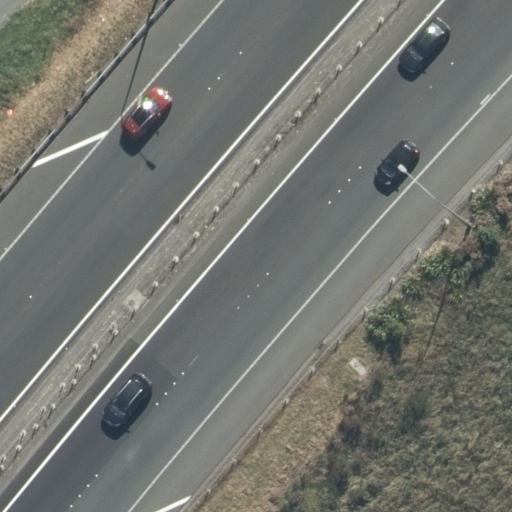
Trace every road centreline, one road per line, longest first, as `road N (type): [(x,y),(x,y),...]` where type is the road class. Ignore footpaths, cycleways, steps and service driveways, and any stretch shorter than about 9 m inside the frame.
road 1 (trunk): [(433,81),(63,511)]
road 2 (trunk): [(0,334),(288,0)]
